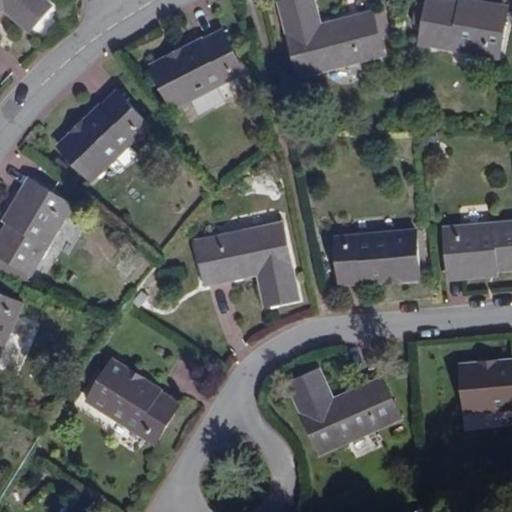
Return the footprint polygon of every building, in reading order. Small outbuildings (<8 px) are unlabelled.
[(46,0),(0,0),(0,15),(4,11),(29,31),(52,5),(46,0)] [(385,54),(374,15),(321,29),(312,0),(294,0),(280,4),(301,78),(385,54)] [(462,9),(463,5),(430,0),(429,0),(428,6),(418,4),(415,24),(424,26),(421,44),(501,58),(508,17),(462,9)] [(463,3),(463,5),(462,9),(508,17),(509,10),(463,3)] [(246,72),(226,33),(155,69),(175,109),(246,72)] [(93,181),(151,127),(120,94),(62,149),(93,181)] [(6,220),(11,222),(14,225),(39,184),(31,179),(6,220)] [(14,225),(11,222),(0,239),(0,269),(27,282),(31,275),(74,205),(39,184),(14,225)] [(494,267),(495,272),(511,269),(511,224),(444,232),(448,272),(494,267)] [(267,306),(298,300),(284,226),(198,243),(206,285),(261,275),(267,306)] [(421,278),(416,233),(338,241),(342,285),(421,278)] [(495,274),(495,272),(494,267),(448,272),(449,278),(495,274)] [(0,359),(24,305),(0,294),(0,359)] [(511,409),(511,363),(463,368),(467,414),(511,409)] [(156,444),(180,406),(112,364),(89,401),(156,444)] [(320,455),(401,419),(384,380),(334,402),(321,372),(289,386),(320,455)]
